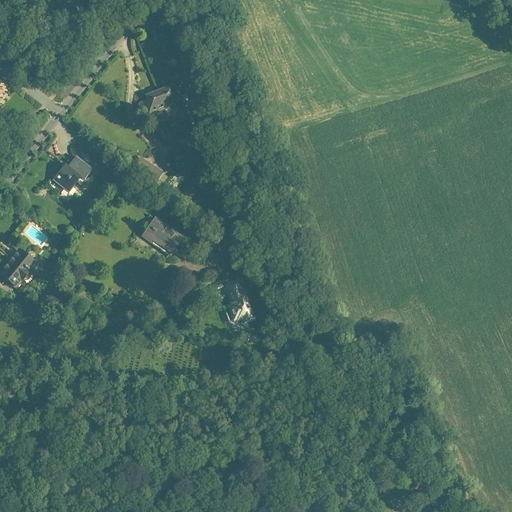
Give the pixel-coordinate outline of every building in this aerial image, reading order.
[(181,103),(176,89),(171,91),(170,87),(158,92),(164,109),(181,103)] [(164,109),(158,92),(145,96),(147,101),(143,102),(141,103),(138,105),(141,111),(143,118),(164,109)] [(183,156),(190,153),(188,145),(180,148),(183,156)] [(183,156),(180,148),(172,151),(175,158),(183,156)] [(83,182),(92,170),(75,157),(67,168),(65,166),(53,181),(68,193),(79,178),(83,182)] [(111,158),(104,167),(115,176),(122,167),(111,158)] [(163,173),(155,168),(141,158),(133,168),(156,184),(163,173)] [(25,212),(22,216),(27,220),(31,216),(25,212)] [(181,238),(156,219),(143,237),(169,256),(181,238)] [(0,273),(17,287),(31,270),(28,267),(33,261),(19,250),(0,273)] [(233,305),(232,305),(232,307),(225,309),(229,322),(237,319),(237,321),(243,319),(245,323),(253,320),(245,296),(243,296),(238,282),(226,286),(233,305)] [(266,340),(254,338),(253,345),(265,348),(266,340)]
